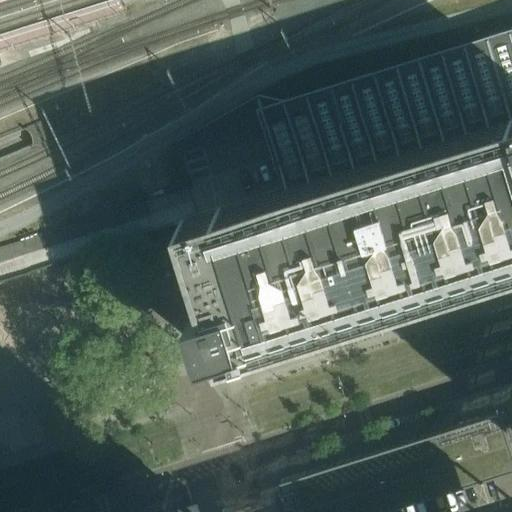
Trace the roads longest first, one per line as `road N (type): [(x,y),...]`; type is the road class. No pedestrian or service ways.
road 1 (residential): [(511,373),(226,463)]
road 2 (residential): [(226,463),(196,393),(0,450)]
road 3 (residential): [(226,463),(84,511)]
